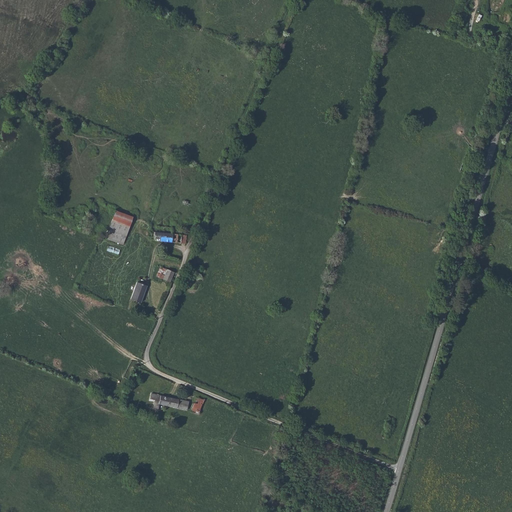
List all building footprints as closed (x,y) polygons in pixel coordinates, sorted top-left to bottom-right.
[(134,218),(116,211),(113,220),(130,227),(134,218)] [(126,237),(130,227),(113,220),(109,230),(126,237)] [(106,238),(123,245),(126,237),(109,230),(106,238)] [(181,235),(154,232),(153,241),(180,244),(181,235)] [(163,279),(168,270),(161,267),(156,276),(163,279)] [(174,273),(168,270),(163,279),(170,282),(174,273)] [(147,285),(138,281),(131,299),(140,303),(147,285)] [(186,410),(188,401),(151,393),(149,398),(154,399),(153,404),(158,405),(159,404),(186,410)] [(197,397),(192,409),(198,412),(204,400),(197,397)]
